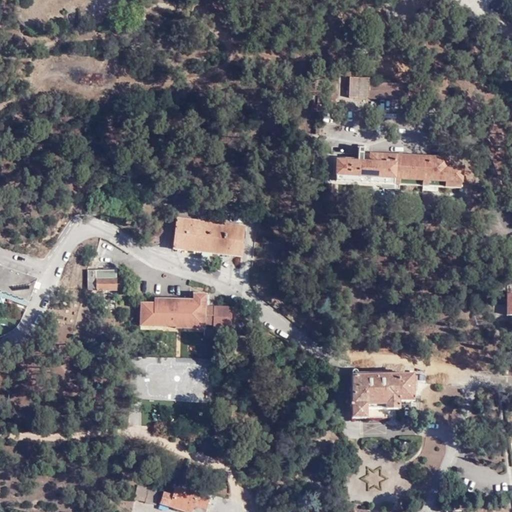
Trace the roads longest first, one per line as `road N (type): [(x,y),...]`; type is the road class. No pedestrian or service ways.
road 1 (residential): [(474,381),(331,358),(240,294),(97,227),(70,242),(35,329),(0,348)]
road 2 (unknown): [(511,205),(470,150),(445,132),(357,122)]
road 3 (residential): [(474,381),(464,431),(423,511)]
